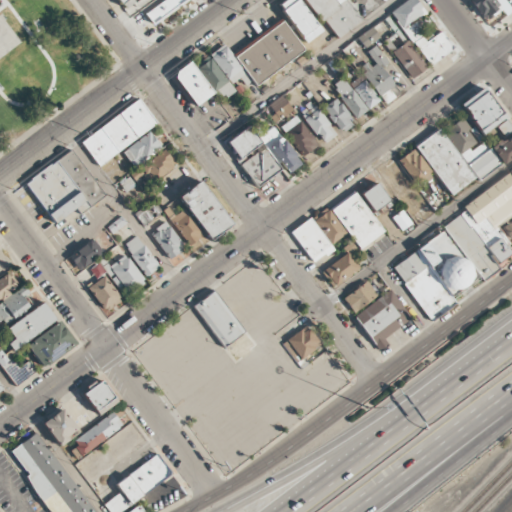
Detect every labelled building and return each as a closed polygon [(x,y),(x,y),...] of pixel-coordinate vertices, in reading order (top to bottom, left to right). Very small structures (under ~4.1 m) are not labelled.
[(117,0),(124,9),(134,2),(136,0),(117,0)] [(153,26),(190,0),(163,0),(144,13),(153,26)] [(305,43),(321,31),(296,0),(284,0),(277,6),(305,43)] [(361,22),(346,0),(306,0),(334,40),(361,22)] [(407,0),(390,12),(428,67),(453,49),(441,31),(427,41),(413,21),(425,13),(415,0),(407,0)] [(504,16),(511,11),(504,0),(469,0),(483,19),(499,8),(504,16)] [(304,51),(282,21),(232,56),(224,44),(209,54),(230,84),(240,78),(245,85),(252,80),(255,85),(304,51)] [(379,37),(372,27),(357,38),(365,48),(379,37)] [(426,70),(408,38),(403,41),(398,31),(385,39),(408,79),(426,70)] [(400,94),(382,67),(387,63),(376,46),(367,52),(373,62),(361,69),(384,104),(400,94)] [(198,68),(221,100),(234,90),(211,59),(198,68)] [(213,93),(189,62),(172,75),(196,106),(213,93)] [(354,119),(365,112),(344,78),(333,85),(354,119)] [(379,103),(367,80),(354,87),(366,109),(379,103)] [(482,134),(504,119),(483,88),(460,103),(482,134)] [(293,111),(282,95),(268,105),(274,114),(270,117),(274,124),(293,111)] [(337,131),(351,123),(337,98),(323,106),(337,131)] [(80,141),(98,166),(157,125),(139,100),(80,141)] [(334,137),(318,104),(308,108),(310,111),(304,113),(319,144),(334,137)] [(316,148),(299,115),(282,125),(299,157),(316,148)] [(450,196),(476,177),(478,179),(500,164),(484,141),(478,144),(458,116),(440,128),(439,127),(414,145),(450,196)] [(504,136),(511,129),(511,127),(506,120),(497,127),(504,136)] [(227,142),(255,186),(281,170),(252,126),(227,142)] [(287,174),(300,165),(273,126),(260,135),(287,174)] [(122,150),(133,168),(161,150),(150,132),(122,150)] [(511,157),(511,133),(491,150),(503,165),(511,157)] [(432,175),(413,149),(397,160),(416,187),(432,175)] [(104,197),(72,150),(24,182),(53,224),(77,208),(80,213),(104,197)] [(139,165),(148,183),(176,168),(167,151),(139,165)] [(389,264),(430,322),(457,303),(451,295),(479,276),(482,281),(500,268),(497,264),(507,257),(508,258),(511,255),(511,246),(497,226),(511,215),(511,178),(389,264)] [(178,196),(208,240),(231,225),(200,181),(178,196)] [(388,201),(376,183),(360,194),(373,211),(388,201)] [(383,232),(354,192),(330,210),(360,249),(383,232)] [(142,225),(158,215),(150,203),(135,213),(142,225)] [(291,233),(314,264),(333,249),(330,245),(346,233),(326,206),(291,233)] [(203,236),(185,208),(169,218),(187,246),(203,236)] [(411,224),(403,210),(392,217),(400,231),(411,224)] [(126,224),(121,217),(107,226),(112,234),(126,224)] [(167,260),(184,250),(167,222),(151,232),(167,260)] [(146,277),(159,267),(136,236),(123,245),(146,277)] [(103,253),(93,239),(69,256),(79,270),(103,253)] [(333,287),(359,268),(347,252),(321,272),(333,287)] [(104,270),(119,289),(123,285),(130,293),(145,282),(124,254),(104,270)] [(0,297),(15,289),(8,275),(0,279),(0,297)] [(102,312),(120,303),(106,276),(88,286),(102,312)] [(377,298),(368,282),(342,297),(351,312),(377,298)] [(0,320),(2,319),(6,325),(32,304),(26,296),(29,293),(22,285),(0,301),(0,320)] [(193,306),(224,348),(245,333),(214,290),(193,306)] [(383,339),(411,318),(390,290),(354,317),(379,351),(388,345),(383,339)] [(14,339),(8,344),(13,351),(55,320),(42,302),(7,329),(14,339)] [(43,368),(76,343),(59,321),(26,345),(43,368)] [(321,345),(307,326),(283,342),(297,361),(321,345)] [(0,365),(15,386),(36,371),(28,361),(19,368),(10,357),(6,360),(0,351),(0,365)] [(82,394),(98,415),(116,401),(100,380),(82,394)] [(78,430),(61,409),(42,424),(58,445),(78,430)] [(73,440),(77,446),(70,451),(76,459),(123,427),(112,412),(73,440)] [(10,451),(52,511),(92,511),(38,432),(10,451)] [(114,484),(120,492),(103,504),(108,511),(118,511),(172,476),(157,455),(114,484)]
